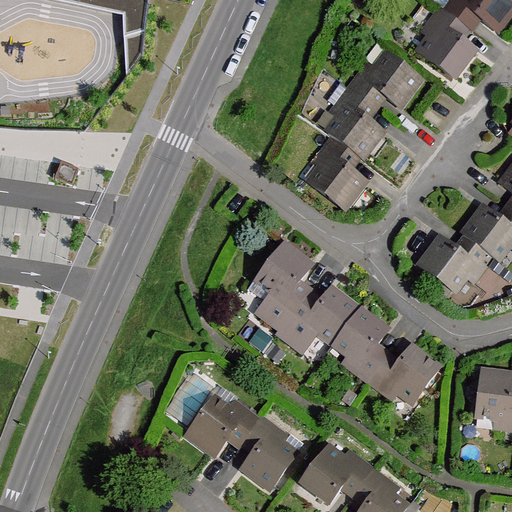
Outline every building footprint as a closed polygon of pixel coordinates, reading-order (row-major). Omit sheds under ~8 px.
[(118,0),(127,53),(147,60),(152,0),(118,0)] [(511,12),(511,0),(451,0),(443,12),(467,30),(471,32),(480,19),(497,32),(511,12)] [(459,41),(467,30),(443,12),(440,9),(422,32),(428,36),(416,52),(455,81),(476,54),(459,41)] [(423,81),(384,53),(373,68),(366,63),(349,87),(377,109),(386,97),(403,110),(423,81)] [(368,122),(377,109),(349,87),(331,112),(337,117),(325,132),(332,137),(360,159),(362,160),(383,133),(368,122)] [(360,159),(332,137),(314,161),(319,166),(307,182),(346,212),(367,184),(350,172),(360,159)] [(82,169),(66,163),(60,178),(76,185),(82,169)] [(511,191),(511,199),(507,206),(511,210),(511,166),(500,182),(511,191)] [(461,234),(464,237),(493,258),(498,262),(509,248),(511,249),(511,210),(507,206),(497,219),(481,207),(461,234)] [(437,238),(417,265),(456,293),(467,278),(474,283),(493,258),(464,237),(454,250),(437,238)] [(313,265),(284,243),(254,283),(270,295),(256,314),(279,331),(308,294),(310,291),(299,283),(313,265)] [(320,303),(308,294),(279,331),(277,334),(301,352),(315,334),(332,347),(360,308),(332,287),(320,303)] [(388,328),(360,308),(332,347),(347,358),(343,364),(369,383),(390,355),(376,345),(388,328)] [(390,355),(369,383),(393,401),(398,394),(411,404),(439,367),(411,346),(399,362),(390,355)] [(511,373),(481,371),(476,417),(496,419),(495,429),(511,430),(511,373)] [(239,452),(243,446),(260,422),(235,404),(231,409),(215,398),(186,438),(215,459),(227,443),(239,452)] [(271,492),(298,455),(282,443),(287,436),(263,418),(260,422),(243,446),(254,454),(242,470),(271,492)] [(353,498),(373,470),(350,453),(345,459),(329,447),(300,485),(327,506),(340,489),(353,498)] [(405,511),(409,507),(393,495),(398,489),(373,470),(353,498),(365,507),(361,511),(405,511)]
